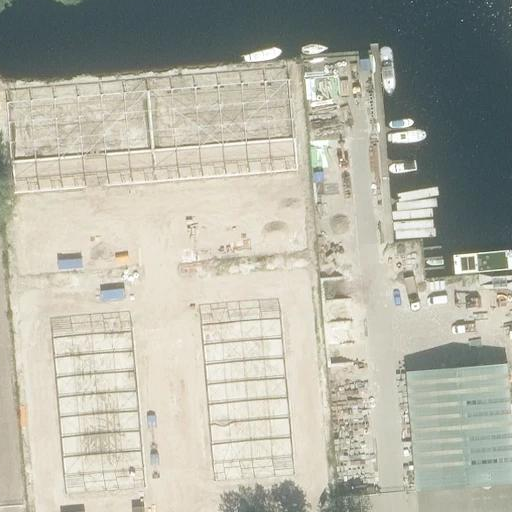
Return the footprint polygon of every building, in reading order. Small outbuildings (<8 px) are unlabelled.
[(297,160),(289,69),(264,71),(271,162),(297,160)] [(271,162),(264,71),(240,73),(248,164),(271,162)] [(248,164),(240,73),(217,75),(225,166),(248,164)] [(225,166),(217,75),(194,77),(201,168),(225,166)] [(201,168),(194,77),(170,79),(178,170),(201,168)] [(178,170),(170,79),(147,81),(155,172),(178,170)] [(155,172),(147,81),(124,83),(131,174),(155,172)] [(131,174),(124,83),(100,85),(108,176),(131,174)] [(108,176),(100,85),(77,87),(85,178),(108,176)] [(85,178),(77,87),(54,89),(61,179),(85,178)] [(61,179),(54,89),(31,90),(38,181),(61,179)] [(38,181),(31,90),(6,92),(14,183),(38,181)] [(282,315),(201,322),(215,483),(296,476),(282,315)] [(133,328),(53,335),(66,495),(147,488),(133,328)] [(511,484),(511,417),(508,365),(408,373),(418,492),(511,484)]
